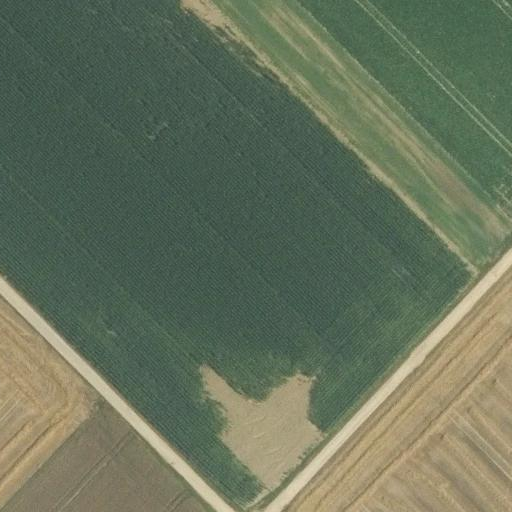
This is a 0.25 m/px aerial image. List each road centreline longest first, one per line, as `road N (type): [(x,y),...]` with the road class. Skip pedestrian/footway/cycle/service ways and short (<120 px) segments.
road 1 (track): [(226,511),(0,283)]
road 2 (track): [(297,511),(511,283)]
